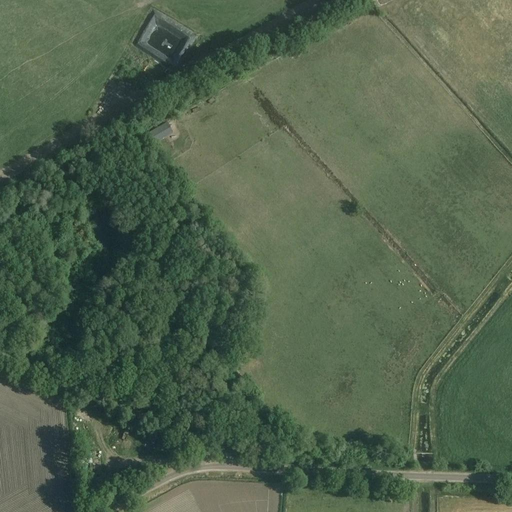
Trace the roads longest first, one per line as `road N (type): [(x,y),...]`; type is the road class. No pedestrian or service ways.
road 1 (track): [(0,181),(316,0)]
road 2 (tertiary): [(511,478),(236,467)]
road 3 (unclassified): [(236,467),(226,453),(0,355)]
road 4 (tertiary): [(106,511),(189,469),(236,467)]
